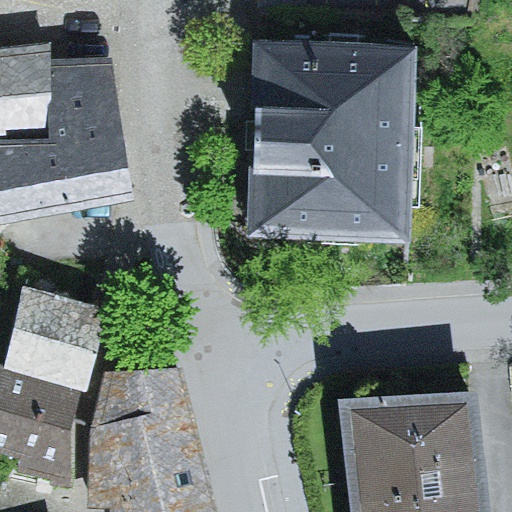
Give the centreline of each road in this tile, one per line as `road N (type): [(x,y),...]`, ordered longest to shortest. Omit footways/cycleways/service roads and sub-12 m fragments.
road 1 (residential): [(163,0),(156,67),(169,226),(201,312),(232,357)]
road 2 (residential): [(511,324),(294,333),(232,357)]
road 3 (residential): [(248,511),(231,428),(232,357)]
